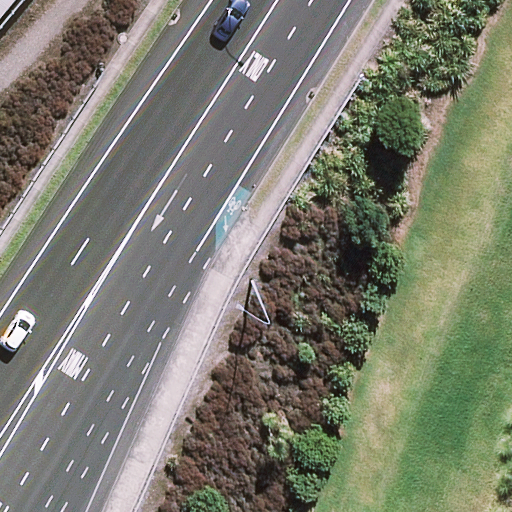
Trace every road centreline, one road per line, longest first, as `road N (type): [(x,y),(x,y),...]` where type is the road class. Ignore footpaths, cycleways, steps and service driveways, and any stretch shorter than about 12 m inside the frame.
road 1 (secondary): [(102,280),(284,0)]
road 2 (secondary): [(102,280),(61,424),(9,511)]
road 3 (secondary): [(0,387),(102,280)]
